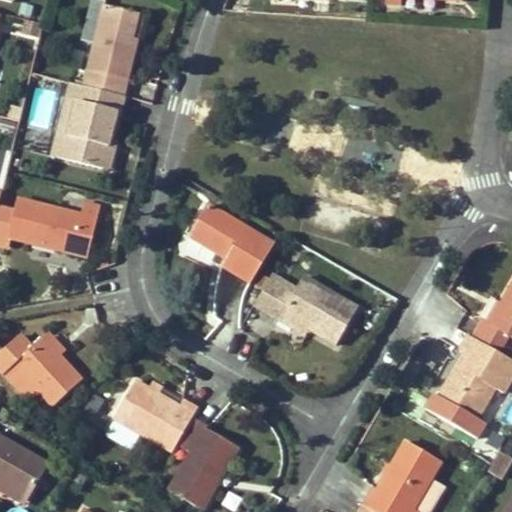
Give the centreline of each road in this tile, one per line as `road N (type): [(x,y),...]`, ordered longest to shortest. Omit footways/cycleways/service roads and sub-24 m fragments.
road 1 (residential): [(206,0),(137,259),(140,279),(166,328),(251,386),(336,412)]
road 2 (residential): [(336,412),(474,193)]
road 3 (residential): [(501,0),(474,193)]
